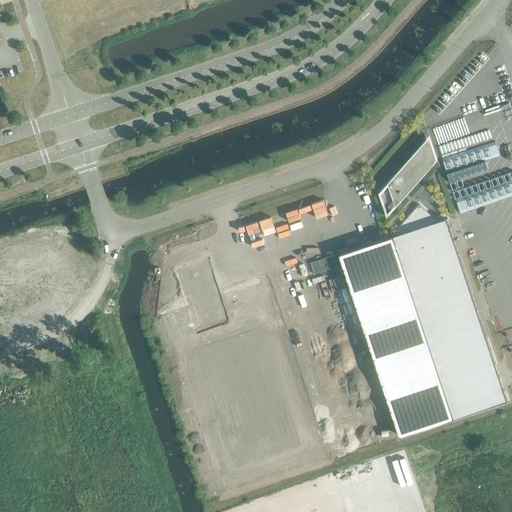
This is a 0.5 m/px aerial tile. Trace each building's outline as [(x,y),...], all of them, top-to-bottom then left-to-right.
[(452,136),(444,139),(470,214),(476,212),(479,206),(486,204),(483,196),(470,190),(474,188),(476,183),(473,182),(470,175),(480,171),(481,175),(490,179),(501,209),(507,207),(497,177),(501,168),(486,124),(468,130),(465,129),(453,133),(452,136)] [(436,159),(427,136),(378,193),(387,217),(436,159)] [(398,234),(339,254),(400,436),(507,400),(447,218),(437,221),(419,205),(396,230),(398,234)] [(314,275),(338,267),(334,255),(311,263),(314,275)] [(267,278),(163,312),(223,495),(328,460),(267,278)] [(339,302),(316,308),(319,319),(342,313),(339,302)]
